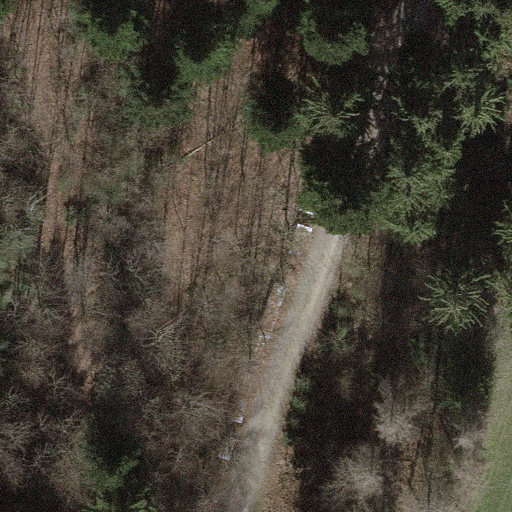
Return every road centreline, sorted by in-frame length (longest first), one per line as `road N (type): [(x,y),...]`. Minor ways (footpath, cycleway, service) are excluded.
road 1 (track): [(232,511),(248,444),(438,0)]
road 2 (track): [(116,511),(53,306),(38,0)]
